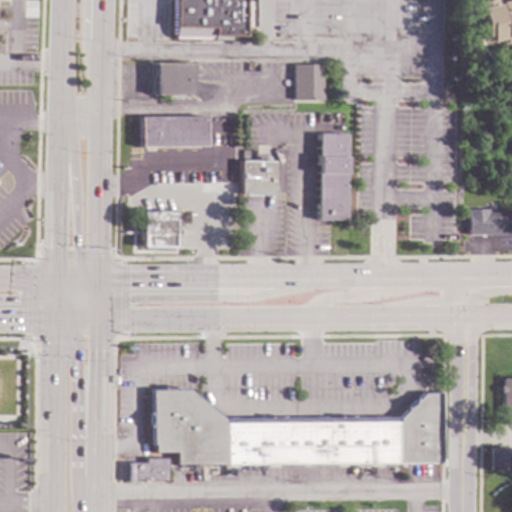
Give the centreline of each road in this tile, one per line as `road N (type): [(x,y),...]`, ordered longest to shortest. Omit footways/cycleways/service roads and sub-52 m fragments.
road 1 (primary): [(96,317),(462,315)]
road 2 (secondary): [(96,278),(99,0)]
road 3 (tertiary): [(462,315),(459,511)]
road 4 (secondary): [(49,318),(48,511)]
road 5 (primary): [(93,494),(74,437),(73,317)]
road 6 (secondary): [(93,494),(96,317)]
road 7 (primary): [(53,119),(70,149),(75,277)]
road 8 (secondary): [(53,119),(51,277)]
road 9 (primary): [(463,276),(307,277)]
road 10 (primary): [(423,276),(363,296),(329,297),(311,316)]
